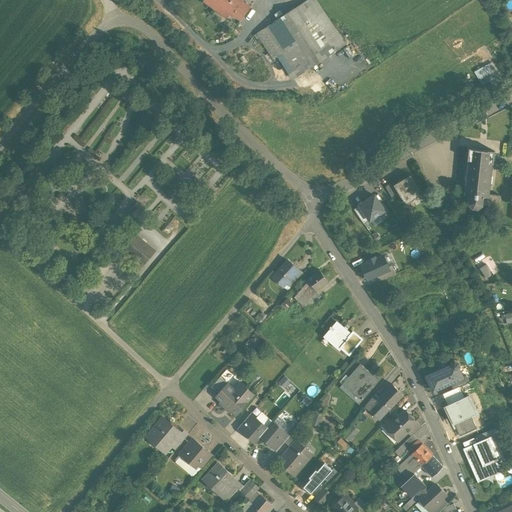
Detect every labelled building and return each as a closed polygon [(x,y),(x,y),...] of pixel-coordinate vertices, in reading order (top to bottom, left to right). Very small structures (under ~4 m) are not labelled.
[(250,7),(240,0),(203,0),(203,1),(216,10),(219,5),(240,20),(250,7)] [(315,0),(307,0),(257,33),(274,58),(278,55),(293,79),(345,45),(315,0)] [(502,81),(491,62),(475,72),(482,84),(491,79),(495,86),(502,81)] [(495,151),(469,148),(468,160),(469,160),(468,173),(466,173),(465,180),(467,180),(465,194),(470,195),(469,203),(473,208),(478,209),(484,204),(485,196),(489,196),(489,194),(491,183),(492,183),(493,176),(491,176),(493,163),(495,151)] [(410,176),(394,186),(405,205),(415,199),(414,199),(421,195),(422,195),(410,176)] [(397,196),(390,184),(385,187),(392,199),(397,196)] [(501,195),(489,194),(489,196),(485,196),(484,204),(487,205),(490,205),(489,208),(492,209),(499,209),(501,195)] [(370,221),(385,211),(375,197),(360,206),(370,221)] [(137,202),(133,207),(126,214),(132,220),(139,213),(144,209),(137,202)] [(364,225),(370,221),(360,206),(354,210),(364,225)] [(149,248),(135,236),(125,248),(139,260),(149,248)] [(149,248),(139,260),(144,265),(155,252),(149,248)] [(389,268),(383,257),(376,260),(375,258),(368,261),(369,263),(362,267),(368,280),(377,276),(390,270),(389,268)] [(298,270),(288,261),(273,278),(283,287),(286,283),(298,270)] [(390,270),(377,276),(380,282),(396,275),(392,266),(389,268),(390,270)] [(298,270),(286,283),(291,287),(303,274),(298,270)] [(319,271),(304,281),(308,287),(314,294),(316,292),(328,283),(319,271)] [(304,281),(302,284),(296,291),(301,295),(308,287),(304,281)] [(308,287),(301,295),(296,300),(306,310),(320,297),(316,292),(314,294),(308,287)] [(296,291),(292,295),(296,300),(301,295),(296,291)] [(351,336),(337,324),(327,336),(331,339),(329,341),(339,350),(341,348),(348,355),(361,341),(353,333),(351,336)] [(451,365),(427,376),(433,390),(450,383),(462,377),(462,376),(458,368),(459,366),(457,364),(455,363),(452,364),(451,365)] [(373,376),(360,364),(343,384),(362,401),(382,378),(384,376),(382,375),(377,371),(373,376)] [(462,377),(450,383),(453,389),(469,381),(466,374),(462,376),(462,377)] [(283,376),(277,384),(293,396),(299,388),(283,376)] [(220,377),(211,387),(219,394),(228,384),(228,385),(228,384),(220,377)] [(245,387),(239,394),(228,385),(228,384),(219,394),(216,397),(221,401),(219,403),(230,413),(231,411),(236,416),(254,395),(245,387)] [(403,395),(392,385),(380,399),(379,399),(385,404),(390,409),(403,395)] [(469,394),(444,405),(459,437),(478,428),(472,415),(477,412),(469,394)] [(380,399),(375,395),(365,407),(374,416),(385,404),(379,399),(380,399)] [(390,409),(385,404),(374,416),(380,420),(390,409)] [(405,411),(400,416),(395,412),(383,425),(398,441),(408,431),(416,423),(417,422),(405,411)] [(273,422),(261,412),(256,418),(267,428),(273,422)] [(251,414),(239,427),(243,431),(255,417),(251,414)] [(256,418),(255,417),(243,431),(243,432),(255,442),(260,436),(267,428),(256,418)] [(176,429),(163,418),(149,435),(163,447),(167,441),(176,449),(188,435),(178,426),(176,429)] [(285,432),(273,422),(267,428),(260,436),(272,447),(273,446),(285,432)] [(416,423),(408,431),(412,435),(413,434),(421,427),(416,423)] [(353,426),(342,436),(348,441),(358,431),(353,426)] [(289,436),(285,442),(292,448),(297,442),(301,438),(294,431),(289,436)] [(285,432),(273,446),(277,450),(285,442),(289,436),(285,432)] [(412,435),(402,445),(408,451),(418,440),(413,434),(412,435)] [(492,436),(473,444),(478,455),(468,460),(478,482),(486,478),(485,475),(500,468),(496,460),(498,459),(497,457),(494,451),(498,449),(492,436)] [(196,442),(193,446),(190,443),(179,454),(195,468),(198,465),(208,453),(208,452),(196,442)] [(309,452),(297,442),(292,448),(280,462),(294,474),(305,462),(302,460),(309,452)] [(422,444),(412,455),(422,466),(433,456),(422,444)] [(473,444),(463,448),(468,460),(478,455),(473,444)] [(208,453),(198,465),(202,469),(213,457),(208,453)] [(412,455),(403,462),(414,473),(422,466),(412,455)] [(433,456),(422,466),(432,476),(442,466),(433,456)] [(414,473),(403,462),(397,468),(408,479),(414,473)] [(236,480),(218,463),(203,479),(225,501),(238,487),(234,483),(236,480)] [(303,487),(311,494),(324,479),(332,470),(325,463),(318,471),(316,470),(309,478),(310,479),(303,487)] [(332,470),(324,479),(329,483),(338,473),(333,469),(332,470)] [(408,479),(401,486),(411,497),(421,487),(424,484),(414,473),(408,479)] [(250,481),(241,491),(250,499),(256,491),(259,489),(250,481)] [(430,490),(420,500),(429,510),(442,498),(446,495),(436,484),(430,490)] [(426,486),(423,489),(421,487),(414,494),(420,500),(430,490),(426,486)] [(325,489),(315,500),(320,505),(330,494),(325,489)] [(250,499),(248,501),(253,505),(261,495),(256,491),(250,499)] [(358,511),(361,509),(346,494),(338,501),(341,504),(336,510),(337,511),(358,511)] [(253,505),(247,511),(265,511),(272,504),(261,495),(253,505)] [(442,498),(429,510),(431,511),(439,511),(447,503),(442,498)]
